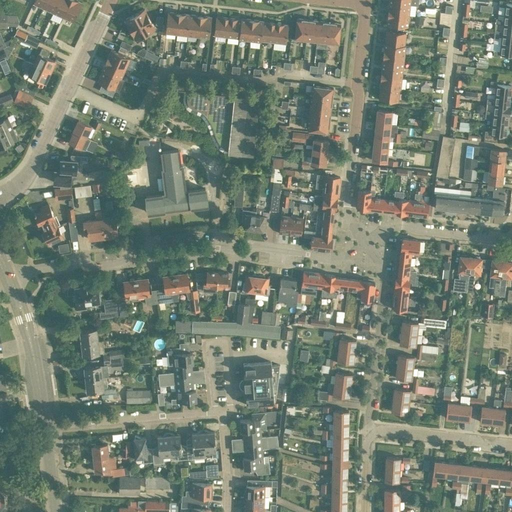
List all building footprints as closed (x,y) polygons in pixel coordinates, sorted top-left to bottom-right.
[(47,0),(44,7),(53,12),(58,0),(47,0)] [(58,0),(53,12),(64,16),(71,0),(58,0)] [(77,0),(71,0),(64,16),(73,21),(82,2),(77,0)] [(505,7),(504,14),(511,15),(511,4),(506,4),(506,1),(500,0),(499,6),(505,7)] [(388,13),(409,15),(410,4),(389,2),(388,13)] [(134,14),(145,34),(155,29),(144,8),(134,14)] [(177,34),(179,12),(167,11),(165,32),(177,34)] [(179,12),(177,34),(187,35),(190,13),(179,12)] [(198,36),(200,14),(190,13),(187,35),(198,36)] [(409,15),(388,13),(387,24),(408,26),(409,15)] [(17,26),(19,21),(18,16),(17,15),(0,14),(0,26),(8,27),(8,25),(17,26)] [(145,34),(134,14),(124,19),(137,42),(147,37),(145,34)] [(212,16),(200,14),(198,36),(209,37),(212,16)] [(503,24),(511,25),(511,15),(504,14),(503,20),(501,20),(501,19),(496,18),(495,23),(503,24)] [(227,36),(229,17),(216,15),(214,35),(227,36)] [(239,38),(241,18),(229,17),(227,36),(239,38)] [(239,39),(250,40),(253,19),(242,17),(241,18),(239,38),(239,39)] [(295,39),(306,40),(308,19),(297,18),(295,39)] [(261,40),(264,21),(264,20),(253,19),(250,40),(261,41),(261,40)] [(308,19),(306,40),(317,41),(319,20),(308,19)] [(327,43),(330,21),(319,20),(317,41),(327,43)] [(261,40),(274,42),(276,23),(264,21),(261,40)] [(330,21),(327,43),(338,44),(341,22),(330,21)] [(289,24),(276,23),(274,42),(287,43),(289,24)] [(495,28),(494,33),(511,35),(511,25),(503,24),(502,30),(500,30),(500,29),(495,28)] [(17,29),(14,35),(25,40),(28,34),(17,29)] [(387,30),(385,43),(404,45),(406,32),(387,30)] [(501,37),(501,44),(511,45),(511,35),(494,33),(494,37),(499,38),(499,36),(501,37)] [(132,46),(123,41),(120,46),(130,50),(132,46)] [(406,45),(404,45),(385,43),(384,43),(383,54),(404,56),(406,45)] [(0,48),(0,58),(4,57),(8,59),(13,47),(9,44),(6,45),(6,46),(0,48)] [(511,55),(511,45),(501,44),(500,51),(494,50),(493,55),(500,56),(500,55),(511,55)] [(30,61),(49,70),(54,60),(47,56),(49,51),(42,47),(39,52),(38,53),(35,51),(30,61)] [(111,49),(106,60),(126,69),(130,58),(111,49)] [(382,64),(403,67),(404,56),(383,54),(382,64)] [(476,67),(487,69),(488,58),(480,57),(480,62),(477,62),(476,67)] [(44,81),(49,70),(30,61),(25,59),(22,65),(27,67),(28,66),(32,68),(29,74),(34,77),(32,82),(41,87),(44,81)] [(121,79),(126,69),(106,60),(102,70),(103,70),(121,79)] [(318,65),(317,72),(324,73),(325,62),(318,61),(318,65)] [(403,67),(382,64),(381,75),(402,77),(403,67)] [(97,81),(111,88),(115,90),(115,89),(119,91),(124,80),(121,79),(103,70),(97,81)] [(379,86),(380,86),(399,88),(401,88),(402,77),(381,75),(379,86)] [(496,87),(495,94),(511,96),(511,87),(511,86),(497,84),(497,81),(490,81),(490,86),(496,87)] [(312,85),(310,96),(332,99),(333,87),(312,85)] [(398,101),(399,88),(380,86),(379,99),(398,101)] [(258,98),(170,89),(170,90),(187,91),(186,100),(189,106),(195,110),(199,111),(202,113),(205,116),(208,120),(210,124),(212,129),(215,136),(218,142),(222,147),(228,149),(238,150),(238,152),(251,154),(251,156),(252,156),(258,98)] [(22,91),(20,96),(30,101),(33,95),(22,91)] [(0,106),(14,101),(13,100),(10,93),(0,97),(0,106)] [(494,104),(510,106),(511,96),(495,94),(494,101),(492,101),(492,99),(487,98),(486,103),(494,104)] [(30,101),(20,96),(17,102),(28,107),(30,101)] [(331,109),(332,99),(310,96),(309,107),(331,109)] [(486,108),(485,114),(509,116),(510,116),(511,106),(510,106),(494,104),(493,111),(491,111),(491,109),(486,108)] [(308,118),(330,120),(331,109),(309,107),(308,118)] [(376,122),(390,124),(391,111),(377,110),(376,122)] [(492,117),(492,124),(508,126),(509,116),(485,114),(485,118),(490,118),(490,117),(492,117)] [(0,121),(0,134),(7,131),(13,129),(8,118),(0,121)] [(330,120),(308,118),(307,129),(329,132),(330,120)] [(78,120),(73,131),(86,137),(91,126),(78,120)] [(93,127),(98,129),(101,123),(96,120),(93,127)] [(460,130),(470,130),(471,121),(461,120),(460,130)] [(425,127),(439,129),(440,123),(426,121),(425,127)] [(390,124),(376,122),(375,134),(388,136),(393,136),(393,132),(396,132),(397,125),(390,124)] [(508,126),(492,124),(491,131),(485,130),(484,137),(491,137),(491,135),(506,137),(508,126)] [(423,128),(421,137),(438,139),(439,130),(423,128)] [(13,129),(7,131),(0,134),(0,154),(7,152),(4,146),(12,142),(18,139),(13,129)] [(86,137),(73,131),(68,142),(85,150),(90,139),(86,137)] [(313,151),(326,152),(328,141),(312,139),(313,134),(292,131),(292,138),(291,140),(304,141),(304,143),(313,144),(313,151)] [(387,148),(388,136),(375,134),(373,147),(387,148)] [(442,143),(454,145),(455,138),(443,136),(442,143)] [(386,161),(387,148),(373,147),(372,159),(386,161)] [(491,148),(490,160),(505,161),(506,149),(491,148)] [(180,165),(178,149),(162,151),(164,167),(162,168),(166,194),(145,196),(147,212),(164,210),(163,209),(169,209),(169,208),(186,206),(190,206),(191,207),(207,204),(205,188),(185,191),(181,165),(180,165)] [(326,152),(313,151),(312,157),(306,156),(306,161),(302,160),(301,166),(308,167),(309,162),(311,162),(311,163),(325,164),(326,152)] [(116,152),(114,157),(122,160),(123,156),(116,152)] [(59,158),(58,170),(81,172),(82,161),(87,161),(87,155),(70,154),(70,159),(59,158)] [(271,167),(271,168),(282,169),(284,158),(273,157),(272,167),(271,167)] [(503,173),(505,161),(490,160),(489,171),(503,173)] [(278,211),(282,169),(271,168),(270,173),(271,173),(270,181),(273,181),(270,210),(278,211)] [(291,181),(291,175),(294,175),(295,170),(284,168),(284,174),(285,174),(284,180),(291,181)] [(81,172),(58,170),(53,169),(52,183),(60,183),(60,187),(69,186),(70,183),(74,183),(74,178),(85,179),(86,172),(81,172)] [(472,170),(465,169),(464,181),(471,182),(472,170)] [(503,173),(489,171),(488,183),(502,184),(503,173)] [(316,184),(339,187),(340,176),(326,175),(317,174),(316,184)] [(244,179),(235,179),(234,186),(235,186),(234,205),(242,206),(244,179)] [(295,182),(291,181),(284,180),(284,185),(293,186),(293,187),(309,189),(309,184),(295,182)] [(76,197),(91,195),(90,184),(74,186),(76,197)] [(339,187),(316,184),(316,187),(324,189),(323,195),(338,197),(339,187)] [(72,197),(71,186),(54,188),(56,199),(72,197)] [(368,208),(368,207),(369,190),(358,189),(356,208),(363,209),(363,208),(368,208)] [(385,199),(371,198),(371,195),(374,196),(375,190),(372,190),(369,190),(368,207),(370,208),(384,209),(385,199)] [(396,201),(385,199),(384,209),(397,211),(399,191),(395,190),(394,196),(396,196),(396,201)] [(404,191),(399,191),(397,211),(397,213),(407,214),(409,200),(403,199),(404,191)] [(409,200),(407,214),(417,215),(420,193),(415,193),(414,198),(417,198),(416,201),(412,200),(409,200)] [(424,194),(420,193),(417,215),(427,217),(429,202),(421,201),(421,199),(424,199),(424,194)] [(446,209),(448,194),(436,193),(434,207),(446,209)] [(334,207),(337,208),(338,197),(323,195),(315,194),(314,204),(334,207)] [(459,195),(448,194),(446,209),(457,210),(459,195)] [(470,197),(459,195),(457,210),(468,211),(470,197)] [(481,198),(470,197),(468,211),(479,212),(481,198)] [(492,199),(481,198),(479,212),(491,213),(492,199)] [(120,211),(118,199),(111,200),(113,212),(120,211)] [(504,200),(492,199),(491,213),(502,215),(504,200)] [(40,222),(45,231),(58,225),(48,204),(40,208),(42,211),(37,214),(36,212),(35,213),(39,223),(40,222)] [(334,207),(314,204),(313,209),(318,210),(317,221),(332,222),(334,207)] [(66,208),(68,218),(75,217),(73,207),(66,208)] [(102,219),(102,218),(101,209),(95,210),(96,219),(94,220),(97,237),(105,236),(102,219)] [(243,228),(254,229),(255,215),(256,215),(256,211),(243,210),(242,220),(244,221),(243,228)] [(255,215),(254,229),(265,230),(265,224),(267,224),(268,216),(256,215),(255,215)] [(290,234),(292,217),(281,215),(279,233),(290,234)] [(78,240),(75,217),(68,218),(71,241),(78,240)] [(109,218),(102,218),(102,219),(105,236),(118,234),(115,217),(109,218)] [(292,217),(290,234),(301,235),(303,218),(292,217)] [(97,237),(94,220),(83,221),(84,229),(87,229),(89,238),(97,237)] [(331,236),(332,222),(317,221),(315,231),(308,230),(307,237),(311,237),(314,238),(315,234),(331,236)] [(58,225),(45,231),(43,232),(48,244),(64,236),(58,225)] [(330,238),(331,236),(315,234),(314,238),(311,237),(310,247),(330,250),(332,238),(330,238)] [(401,249),(416,251),(418,251),(419,239),(401,237),(401,238),(399,238),(399,244),(401,244),(400,249),(401,249)] [(453,243),(439,242),(438,254),(446,254),(446,248),(452,249),(453,243)] [(68,243),(58,245),(60,252),(69,250),(68,243)] [(416,251),(401,249),(399,263),(409,264),(411,252),(416,253),(416,251)] [(453,290),(467,290),(468,279),(471,257),(461,255),(459,270),(459,275),(459,278),(454,277),(453,290)] [(481,258),(471,257),(468,279),(467,290),(472,291),(474,271),(479,272),(481,258)] [(494,295),(498,295),(500,282),(503,260),(493,259),(491,273),(496,274),(494,295)] [(511,265),(511,261),(503,260),(500,282),(498,295),(504,296),(507,275),(511,275),(511,265)] [(408,271),(409,264),(399,263),(397,278),(418,280),(418,276),(416,276),(416,272),(408,271)] [(216,286),(217,271),(206,270),(206,278),(196,278),(197,288),(203,289),(203,291),(216,291),(216,286)] [(303,270),(301,289),(301,293),(311,294),(314,272),(303,270)] [(228,272),(217,271),(216,286),(230,287),(230,279),(227,279),(228,272)] [(322,289),(324,273),(314,272),(311,294),(316,295),(317,289),(315,289),(315,288),(322,289)] [(200,311),(199,304),(197,289),(191,290),(189,278),(187,279),(186,273),(174,274),(176,289),(187,288),(190,306),(190,312),(200,311)] [(332,297),(334,276),(334,274),(324,273),(322,289),(321,295),(332,297)] [(162,288),(157,289),(158,303),(172,301),(170,290),(176,289),(174,274),(162,276),(163,282),(161,282),(162,288)] [(256,290),(257,276),(247,274),(246,282),(243,281),(242,289),(242,291),(248,292),(248,289),(256,290)] [(268,277),(257,276),(256,290),(268,292),(269,285),(267,284),(268,277)] [(349,278),(334,276),(332,297),(336,297),(337,292),(335,292),(335,287),(347,289),(349,278)] [(298,291),(295,291),(296,279),(280,277),(279,288),(280,288),(278,300),(287,302),(286,305),(296,306),(298,291)] [(158,303),(157,289),(151,290),(150,283),(148,284),(147,278),(135,280),(137,294),(144,293),(146,304),(158,303)] [(361,295),(363,280),(349,278),(347,289),(357,290),(356,298),(361,298),(361,295)] [(418,280),(397,278),(395,278),(394,287),(408,289),(409,283),(412,283),(412,285),(417,285),(418,280)] [(363,280),(361,295),(361,298),(373,299),(375,280),(363,279),(363,280)] [(123,296),(137,294),(135,280),(123,281),(124,287),(122,287),(123,296)] [(90,286),(90,284),(82,285),(83,287),(76,288),(77,294),(75,294),(77,309),(86,308),(85,303),(99,301),(96,285),(90,286)] [(407,297),(408,289),(394,287),(392,298),(415,300),(415,296),(410,296),(410,297),(407,297)] [(234,303),(235,303),(236,291),(229,290),(227,303),(234,304),(234,303)] [(119,310),(118,299),(118,297),(103,299),(105,312),(119,310)] [(234,303),(234,304),(232,320),(233,320),(233,321),(192,320),(175,319),(175,331),(236,333),(279,337),(281,325),(252,322),(252,321),(258,322),(258,317),(253,317),(255,299),(246,297),(245,303),(239,302),(239,304),(235,303),(234,303)] [(415,300),(392,298),(391,308),(406,310),(406,305),(414,305),(415,300)] [(126,301),(119,302),(120,315),(128,314),(126,301)] [(494,303),(483,302),(482,316),(493,317),(494,303)] [(272,311),(262,310),(261,323),(270,324),(272,311)] [(280,313),(273,312),(271,324),(279,325),(280,313)] [(402,320),(401,332),(416,334),(417,327),(425,329),(426,325),(440,327),(441,319),(421,317),(420,322),(418,322),(402,320)] [(292,329),(283,328),(282,336),(291,337),(292,329)] [(82,342),(97,341),(96,329),(81,330),(82,342)] [(416,334),(401,332),(399,344),(415,346),(416,334)] [(339,337),(338,349),(354,351),(355,339),(339,337)] [(84,354),(103,352),(104,358),(122,356),(124,356),(123,349),(109,350),(109,351),(104,351),(103,340),(97,341),(82,342),(84,354)] [(418,343),(417,351),(437,353),(438,346),(418,343)] [(194,363),(193,352),(180,353),(180,347),(167,348),(168,365),(174,365),(192,363),(192,364),(194,363)] [(302,347),(300,358),(309,360),(311,349),(302,347)] [(353,362),(354,351),(338,349),(337,361),(353,362)] [(417,351),(416,358),(436,361),(437,353),(417,351)] [(398,354),(397,366),(412,368),(414,356),(398,354)] [(122,356),(104,358),(104,364),(110,363),(111,367),(123,365),(122,356)] [(272,365),(271,361),(243,364),(245,380),(241,381),(242,388),(245,388),(247,405),(275,402),(274,391),(277,391),(280,364),(272,365)] [(193,376),(192,364),(192,363),(174,365),(174,372),(158,373),(159,379),(193,376)] [(86,379),(107,376),(108,376),(107,365),(100,365),(85,367),(86,379)] [(411,380),(412,368),(397,366),(395,378),(411,380)] [(336,371),(334,383),(350,385),(351,373),(336,371)] [(108,388),(107,376),(86,379),(88,391),(101,389),(102,397),(116,395),(115,387),(108,388)] [(175,384),(176,391),(194,389),(193,376),(159,379),(159,386),(175,384)] [(349,396),(350,385),(334,383),(333,395),(349,396)] [(413,385),(412,392),(434,395),(435,387),(418,385),(413,385)] [(457,419),(459,403),(454,402),(455,394),(451,394),(452,387),(445,386),(443,399),(450,400),(450,402),(447,401),(445,417),(457,419)] [(394,388),(392,399),(408,401),(410,390),(394,388)] [(196,389),(194,389),(176,391),(177,398),(171,398),(172,403),(178,403),(178,402),(197,401),(196,389)] [(511,389),(505,389),(503,406),(510,407),(511,398),(511,392),(511,389)] [(150,402),(149,390),(126,390),(126,402),(150,402)] [(318,403),(325,404),(326,400),(331,400),(332,391),(318,390),(317,398),(318,398),(318,403)] [(470,391),(469,402),(476,403),(478,393),(477,393),(477,392),(470,391)] [(478,393),(476,403),(484,404),(484,399),(485,393),(478,393)] [(494,398),(493,406),(492,422),(504,424),(505,408),(500,407),(501,398),(494,398)] [(407,413),(408,401),(392,399),(391,411),(407,413)] [(459,403),(457,419),(469,420),(471,404),(459,403)] [(480,421),(492,422),(493,406),(481,405),(480,421)] [(333,409),(333,422),(348,422),(348,409),(333,409)] [(241,431),(243,431),(261,429),(260,422),(266,422),(265,411),(252,412),(252,418),(240,419),(241,431)] [(322,429),(322,434),(348,434),(348,422),(333,422),(333,429),(322,429)] [(187,446),(188,459),(205,457),(205,452),(203,429),(197,432),(192,433),(193,445),(187,446)] [(203,429),(205,452),(212,451),(212,457),(217,456),(216,450),(214,431),(209,431),(203,429)] [(261,429),(243,431),(244,444),(273,441),(278,441),(277,435),(273,435),(262,436),(261,429)] [(163,456),(170,455),(168,431),(162,435),(157,436),(158,448),(152,448),(153,462),(154,463),(164,462),(163,456)] [(178,460),(188,459),(187,446),(181,446),(180,434),(175,434),(168,431),(170,455),(177,454),(178,460)] [(322,434),(322,438),(330,439),(333,439),(333,446),(347,446),(348,434),(322,434)] [(143,462),(153,462),(152,448),(146,449),(145,437),(140,437),(135,435),(135,438),(134,438),(135,458),(143,457),(143,462)] [(273,441),(244,444),(245,457),(263,456),(262,448),(278,447),(278,441),(273,441)] [(94,458),(109,457),(107,444),(93,445),(94,458)] [(347,459),(347,446),(333,446),(332,459),(347,459)] [(268,455),(263,456),(245,457),(243,457),(244,468),(256,468),(257,474),(270,473),(268,455)] [(386,456),(385,468),(399,469),(400,457),(386,456)] [(110,469),(109,457),(94,458),(96,471),(101,471),(101,475),(113,474),(114,476),(130,474),(129,467),(110,469)] [(445,475),(447,462),(434,460),(433,474),(445,475)] [(459,463),(447,462),(445,475),(457,477),(459,463)] [(332,463),(332,476),(346,476),(347,463),(332,463)] [(457,479),(456,488),(460,489),(461,483),(462,483),(463,478),(469,478),(471,465),(459,463),(457,477),(457,479)] [(219,477),(218,464),(206,465),(207,476),(219,477)] [(471,465),(469,478),(482,480),(483,466),(471,465)] [(499,482),(500,468),(488,466),(486,480),(499,482)] [(399,469),(385,468),(385,480),(398,481),(399,469)] [(511,469),(500,468),(499,482),(511,483),(511,471),(511,469)] [(139,477),(120,476),(119,493),(139,493),(139,477)] [(169,477),(146,476),(145,488),(169,488),(169,477)] [(321,488),(329,488),(332,488),(346,488),(346,476),(332,476),(332,484),(321,483),(321,488)] [(244,495),(244,496),(264,496),(265,485),(277,486),(277,480),(258,479),(258,485),(247,485),(247,489),(245,492),(244,495)] [(182,495),(181,501),(199,501),(200,496),(206,496),(206,497),(212,497),(213,488),(211,488),(211,483),(192,482),(192,490),(186,490),(186,495),(182,495)] [(346,488),(332,488),(329,488),(321,488),(321,492),(332,492),(331,500),(346,500),(346,488)] [(385,488),(384,501),(399,501),(399,489),(385,488)] [(246,503),(246,507),(264,507),(264,496),(244,496),(244,497),(244,500),(246,503)] [(137,511),(138,511),(169,511),(178,511),(179,502),(169,501),(138,500),(138,505),(128,505),(128,507),(119,507),(118,511),(137,511)] [(345,511),(346,500),(331,500),(331,511),(345,511)] [(192,507),(192,511),(210,511),(210,507),(199,507),(199,501),(181,501),(181,507),(192,507)] [(398,511),(399,501),(384,501),(384,511),(398,511)]
